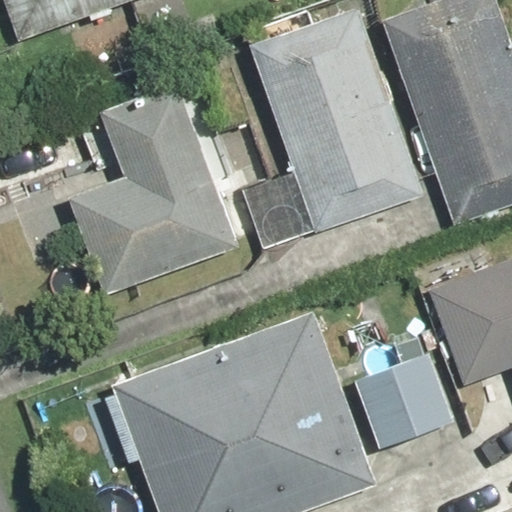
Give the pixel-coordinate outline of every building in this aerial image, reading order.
[(1,0),(16,40),(131,0),(1,0)] [(511,49),(493,0),(431,0),(378,20),(456,225),(511,204),(511,49)] [(243,46),(314,232),(424,191),(353,5),(243,46)] [(66,196),(104,294),(237,243),(174,78),(98,107),(124,174),(66,196)] [(511,253),(425,286),(462,385),(511,366),(511,253)] [(106,384),(154,511),(294,511),(375,481),(309,308),(106,384)] [(350,382),(374,450),(452,423),(427,352),(350,382)]
